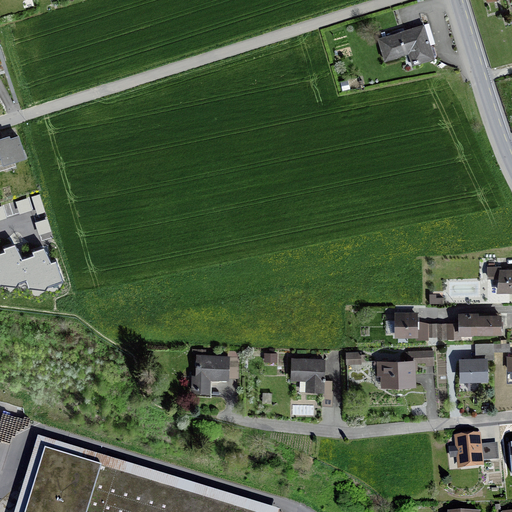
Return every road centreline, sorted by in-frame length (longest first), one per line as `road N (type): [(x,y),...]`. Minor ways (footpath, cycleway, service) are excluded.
road 1 (residential): [(0,125),(396,0)]
road 2 (unknown): [(302,511),(33,429),(5,441),(0,457)]
road 3 (residential): [(511,416),(381,434),(290,428),(214,405)]
road 4 (secondary): [(511,166),(455,0)]
